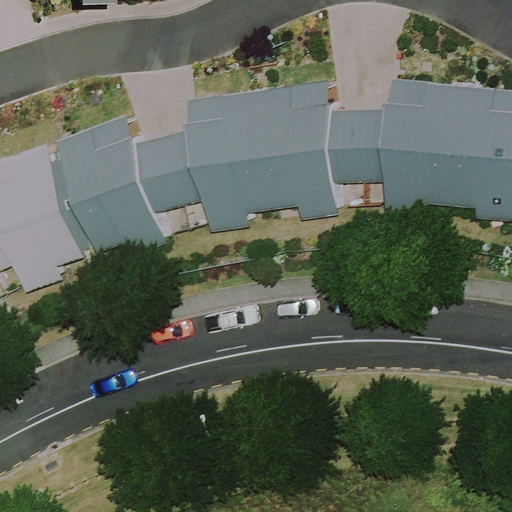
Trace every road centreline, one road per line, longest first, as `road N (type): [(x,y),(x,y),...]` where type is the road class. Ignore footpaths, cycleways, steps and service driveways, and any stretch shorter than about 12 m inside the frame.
road 1 (residential): [(0,440),(149,375),(250,352),(478,340),(511,348)]
road 2 (residential): [(0,86),(98,53),(205,38),(269,0)]
